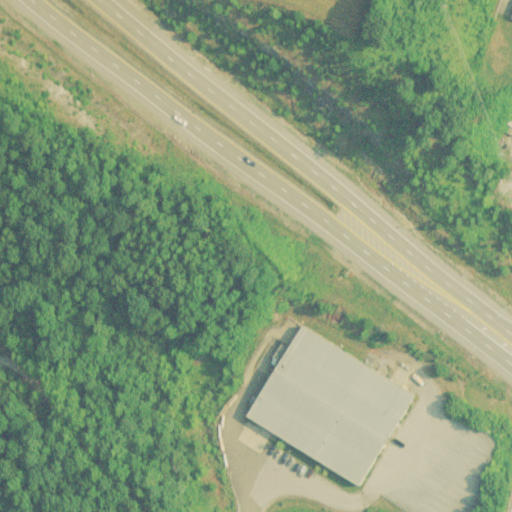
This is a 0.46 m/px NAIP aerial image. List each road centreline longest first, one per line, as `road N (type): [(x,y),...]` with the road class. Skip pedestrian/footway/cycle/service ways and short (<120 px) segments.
road 1 (primary): [(33,0),(342,235),(511,345)]
road 2 (primary): [(511,339),(99,0)]
